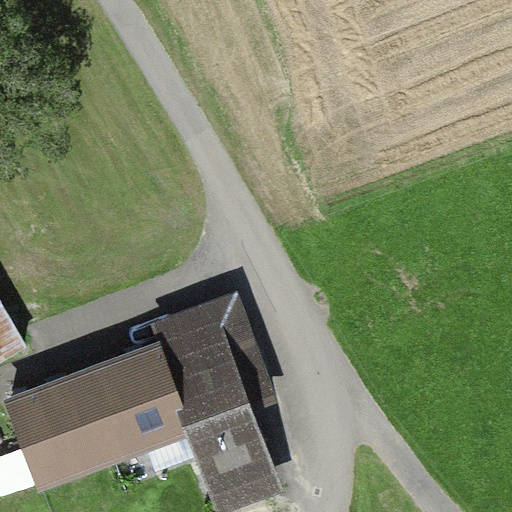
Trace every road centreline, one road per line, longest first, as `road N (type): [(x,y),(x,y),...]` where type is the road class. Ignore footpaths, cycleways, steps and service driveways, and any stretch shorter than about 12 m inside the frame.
road 1 (unclassified): [(133,0),(197,91),(340,393),(335,511)]
road 2 (track): [(340,393),(452,511)]
